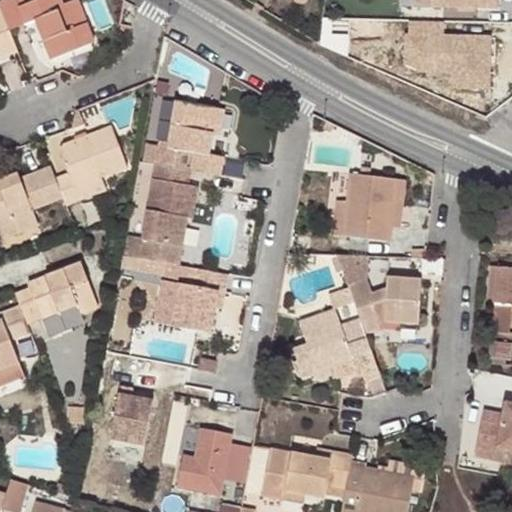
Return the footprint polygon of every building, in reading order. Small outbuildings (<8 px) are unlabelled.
[(5,0),(0,2),(0,5),(2,9),(10,31),(37,20),(53,59),(94,43),(77,0),(75,0),(62,5),(60,0),(38,0),(20,7),(17,0),(5,0)] [(430,0),(430,7),(499,9),(498,0),(430,0)] [(0,56),(1,58),(19,51),(10,31),(2,9),(0,9),(0,56)] [(496,87),(497,31),(448,31),(448,19),(410,18),(409,69),(455,70),(455,87),(496,87)] [(272,91),(267,99),(278,105),(282,98),(272,91)] [(161,142),(157,165),(191,171),(193,172),(220,177),(223,158),(209,155),(212,135),(217,110),(177,102),(169,144),(161,142)] [(225,111),(217,110),(212,135),(220,136),(225,111)] [(56,179),(64,200),(66,206),(80,201),(78,195),(105,184),(103,178),(129,168),(114,129),(64,147),(63,148),(62,149),(62,150),(62,151),(62,153),(70,174),(56,179)] [(246,177),(250,159),(231,155),(227,172),(246,177)] [(139,259),(166,264),(179,267),(185,229),(187,219),(193,220),(199,188),(188,187),(191,171),(157,165),(139,259)] [(34,211),(64,200),(56,179),(52,168),(20,180),(19,176),(0,182),(0,236),(1,240),(39,226),(34,211)] [(387,226),(388,206),(394,206),(395,181),(350,178),(348,205),(346,240),(390,244),(392,228),(392,227),(387,226)] [(401,229),(405,182),(395,181),(394,206),(392,227),(392,228),(401,229)] [(78,195),(80,201),(107,191),(105,184),(78,195)] [(333,239),(346,240),(348,205),(336,204),(333,239)] [(163,277),(166,264),(139,259),(136,259),(133,271),(163,277)] [(341,272),(336,259),(331,260),(336,274),(341,272)] [(385,280),(384,292),(371,297),(365,282),(365,260),(336,259),(341,272),(347,289),(358,320),(364,335),(379,329),(371,307),(384,302),(383,323),(399,324),(417,325),(420,282),(385,280)] [(30,290),(16,295),(20,306),(27,325),(43,319),(77,306),(80,314),(98,307),(82,265),(28,285),(30,290)] [(511,268),(492,267),(489,303),(496,303),(495,321),(511,322),(511,312),(511,268)] [(224,294),(227,276),(188,268),(185,286),(179,285),(172,327),(211,334),(215,308),(218,293),(224,294)] [(347,289),(326,297),(332,313),(334,312),(340,327),(358,320),(347,289)] [(218,293),(215,308),(222,309),(224,294),(218,293)] [(10,340),(30,332),(27,325),(20,306),(0,313),(0,320),(2,320),(10,340)] [(50,340),(85,327),(80,314),(77,306),(43,319),(50,340)] [(379,377),(364,335),(358,320),(340,327),(334,312),(332,313),(298,326),(306,347),(293,353),(297,364),(292,366),(298,383),(313,378),(315,383),(332,376),(330,371),(351,363),(354,372),(357,379),(362,378),(364,382),(379,377)] [(0,369),(19,362),(10,340),(2,320),(0,320),(0,369)] [(510,335),(511,322),(495,321),(494,333),(510,335)] [(490,364),(510,366),(511,347),(511,344),(498,343),(492,343),(490,364)] [(198,370),(215,373),(217,363),(200,360),(198,370)] [(19,362),(0,369),(0,378),(22,370),(19,362)] [(332,376),(334,380),(354,372),(351,363),(330,371),(332,376)] [(132,391),(119,389),(118,396),(131,399),(132,391)] [(131,399),(118,396),(110,441),(145,447),(153,402),(131,399)] [(511,417),(480,413),(476,445),(480,446),(501,448),(511,449),(511,445),(511,417)] [(178,489),(221,497),(224,481),(231,445),(233,436),(201,429),(195,459),(184,457),(178,489)] [(252,449),(231,445),(224,481),(245,485),(252,449)] [(501,448),(480,446),(479,455),(500,457),(501,448)] [(350,463),(351,458),(330,454),(328,461),(315,458),(270,450),(261,496),(282,500),(283,501),(285,492),(305,496),(323,500),(324,495),(326,486),(344,489),(349,468),(350,463)] [(328,461),(330,454),(316,451),(315,458),(328,461)] [(364,471),(349,468),(344,489),(343,498),(342,499),(339,511),(406,511),(413,481),(385,475),(384,480),(364,476),(365,471),(364,471)] [(385,475),(413,481),(414,474),(387,468),(385,475)] [(384,480),(385,475),(365,471),(364,476),(384,480)] [(29,486),(12,482),(6,503),(3,510),(8,511),(21,511),(30,487),(29,486)] [(59,485),(56,494),(79,500),(81,491),(59,485)] [(326,486),(324,495),(342,499),(343,498),(344,489),(326,486)] [(285,492),(283,501),(303,504),(305,496),(285,492)]
